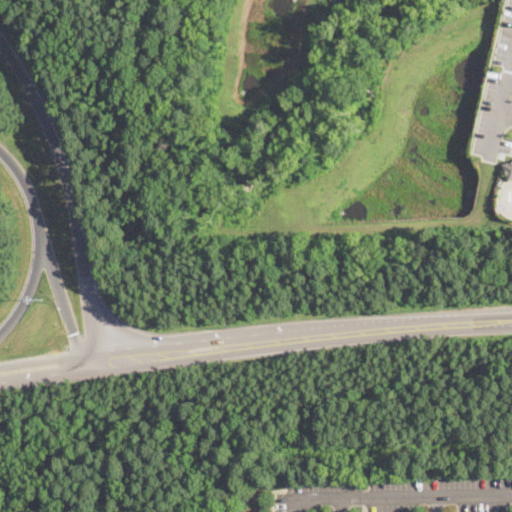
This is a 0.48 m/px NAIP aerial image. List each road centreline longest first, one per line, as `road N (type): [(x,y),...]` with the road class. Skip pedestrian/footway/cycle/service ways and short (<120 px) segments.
road 1 (motorway): [(95,363),(66,171),(0,39)]
road 2 (residential): [(511,494),(306,496),(293,511)]
road 3 (residential): [(95,363),(284,339)]
road 4 (residential): [(284,339),(458,323)]
road 5 (motorway): [(40,228),(83,365)]
